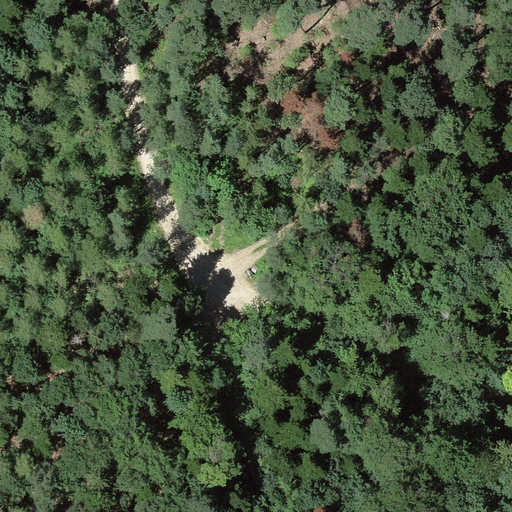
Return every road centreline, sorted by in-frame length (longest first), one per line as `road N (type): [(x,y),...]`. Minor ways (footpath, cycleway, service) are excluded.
road 1 (track): [(277,511),(201,284),(155,187),(123,0)]
road 2 (track): [(201,284),(415,355),(511,418)]
